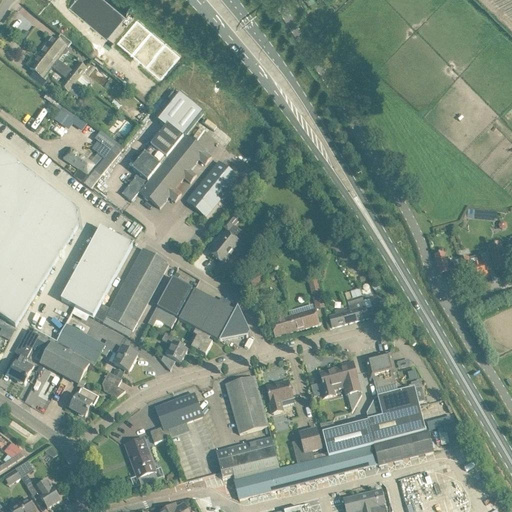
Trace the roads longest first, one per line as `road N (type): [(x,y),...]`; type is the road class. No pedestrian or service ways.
road 1 (unclassified): [(450,311),(392,187),(275,0)]
road 2 (secondary): [(511,460),(361,207)]
road 3 (secondary): [(196,0),(361,207)]
road 4 (secondary): [(361,207),(305,102),(229,0)]
road 5 (residential): [(71,447),(157,385),(260,353)]
road 6 (residential): [(260,353),(240,300),(147,238)]
